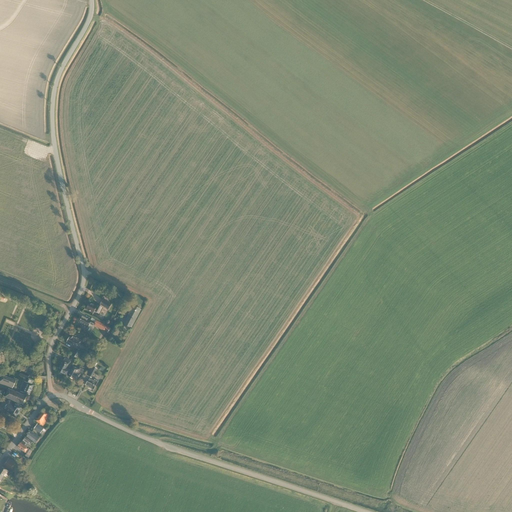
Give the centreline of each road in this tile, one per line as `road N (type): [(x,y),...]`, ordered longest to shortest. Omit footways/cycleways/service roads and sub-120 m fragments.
road 1 (tertiary): [(50,396),(50,348),(83,280),(51,102),(91,0)]
road 2 (tertiary): [(365,511),(147,439),(64,395),(50,396)]
